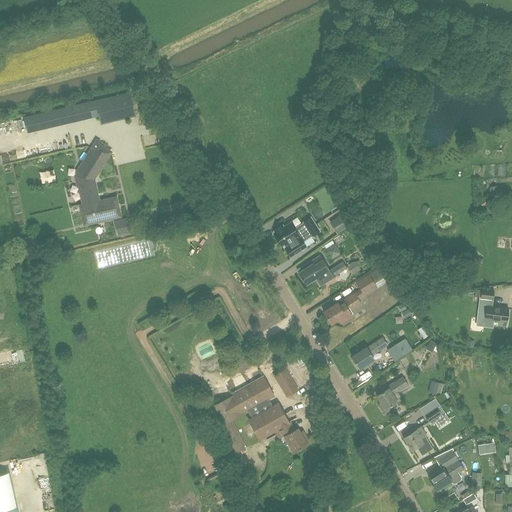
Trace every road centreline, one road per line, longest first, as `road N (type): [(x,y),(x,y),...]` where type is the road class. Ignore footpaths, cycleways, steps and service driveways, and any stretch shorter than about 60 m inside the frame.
road 1 (residential): [(415,511),(242,227)]
road 2 (unclassified): [(242,227),(112,0)]
